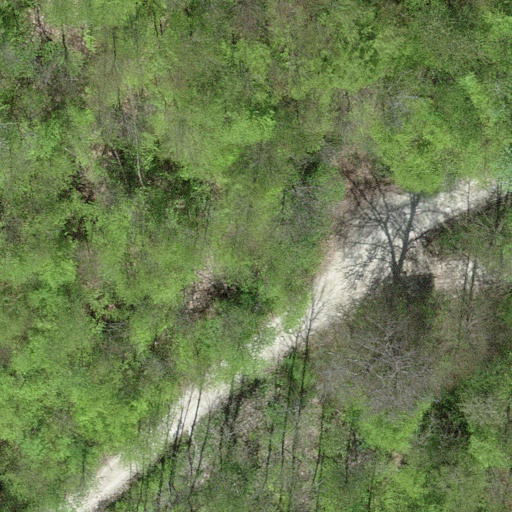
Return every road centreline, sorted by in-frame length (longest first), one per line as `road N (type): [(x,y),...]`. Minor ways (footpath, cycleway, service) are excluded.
road 1 (unclassified): [(69,511),(391,246),(457,204),(511,184)]
road 2 (track): [(391,246),(409,277),(511,276)]
